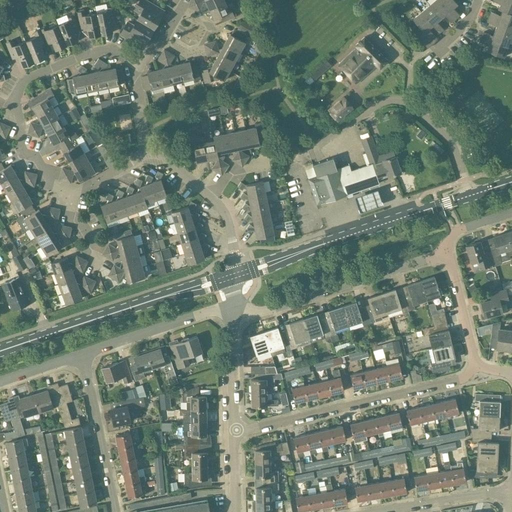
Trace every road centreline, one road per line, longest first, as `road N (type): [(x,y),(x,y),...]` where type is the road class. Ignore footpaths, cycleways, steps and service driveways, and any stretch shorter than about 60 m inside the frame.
road 1 (residential): [(62,201),(35,156),(23,153),(14,99),(27,78),(89,52),(111,48),(132,60)]
road 2 (residential): [(234,431),(461,379),(477,363)]
road 3 (residential): [(233,312),(258,313),(443,253)]
road 4 (residential): [(114,511),(82,354)]
road 5 (residential): [(82,354),(209,311),(233,312)]
road 6 (secondary): [(319,245),(469,196)]
road 7 (secondary): [(0,351),(149,301)]
road 8 (residential): [(383,511),(511,489)]
